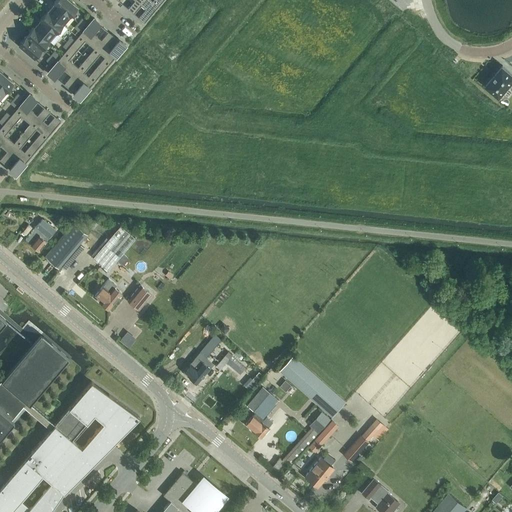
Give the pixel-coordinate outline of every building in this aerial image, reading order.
[(55,4),(70,16),(77,8),(75,6),(76,5),(72,1),(71,2),(68,0),(56,0),(54,3),(55,4)] [(141,6),(145,0),(134,0),(129,7),(131,9),(130,11),(134,14),(141,6)] [(140,20),(144,23),(163,0),(152,0),(152,1),(151,0),(145,0),(141,6),(145,9),(139,15),(142,18),(140,20)] [(48,11),(63,24),(70,16),(55,4),(48,11)] [(47,11),(40,19),(41,20),(56,33),(60,37),(68,28),(63,24),(48,11),(47,11)] [(89,45),(96,36),(92,32),(97,26),(95,24),(97,22),(93,19),(70,45),(77,50),(84,41),(89,45)] [(41,20),(34,28),(49,40),(54,44),(60,37),(56,33),(41,20)] [(49,40),(34,28),(33,27),(26,36),(42,49),(49,40)] [(100,54),(107,45),(114,37),(110,34),(108,32),(106,34),(101,40),(96,36),(89,45),(93,49),(86,58),(92,63),(100,54)] [(43,50),(42,49),(26,36),(19,44),(30,53),(29,54),(33,58),(34,57),(36,58),(43,50)] [(96,67),(102,72),(125,46),(121,42),(119,44),(117,43),(111,49),(107,45),(100,54),(104,58),(96,67)] [(66,72),(74,63),(69,59),(77,50),(70,45),(48,71),(52,75),(54,73),(56,75),(61,68),(66,72)] [(77,81),(84,72),(92,63),(86,58),(78,67),(74,63),(66,72),(71,76),(65,82),(63,84),(66,86),(70,89),(77,81)] [(511,73),(503,66),(486,86),(499,97),(511,81),(511,73)] [(102,72),(96,67),(89,76),(84,72),(77,81),(81,85),(76,91),(78,93),(76,95),(80,98),(102,72)] [(0,86),(5,91),(12,82),(11,81),(12,80),(8,77),(7,78),(0,71),(0,86)] [(25,121),(32,112),(28,108),(33,101),(31,99),(33,97),(29,94),(6,120),(13,126),(20,117),(25,121)] [(22,133),(28,139),(36,130),(43,121),(50,112),(46,109),(44,107),(42,109),(37,116),(32,112),(25,121),(29,124),(22,133)] [(61,121),(57,118),(54,116),(53,118),(47,124),(43,121),(36,130),(40,133),(32,142),(38,148),(61,121)] [(13,126),(6,120),(0,128),(0,145),(2,147),(10,138),(5,135),(13,126)] [(13,157),(20,148),(28,139),(22,133),(14,142),(10,138),(2,147),(7,151),(1,158),(0,159),(0,160),(2,162),(6,165),(13,157)] [(38,148),(32,142),(25,151),(20,148),(13,157),(17,160),(12,167),(14,169),(12,171),(16,174),(38,148)] [(38,250),(56,230),(42,219),(25,239),(38,250)] [(58,267),(87,233),(74,222),(45,256),(58,267)] [(120,225),(92,258),(108,271),(135,238),(120,225)] [(98,298),(97,300),(108,309),(121,293),(114,287),(116,285),(109,279),(95,295),(98,298)] [(151,294),(141,285),(128,300),(138,309),(151,294)] [(160,311),(142,332),(153,341),(171,320),(160,311)] [(0,438),(7,430),(14,422),(12,420),(23,406),(50,429),(54,425),(30,404),(69,358),(44,336),(43,338),(44,339),(43,341),(42,341),(42,340),(41,340),(40,340),(40,341),(39,341),(39,342),(38,342),(38,343),(38,344),(39,345),(37,347),(32,343),(32,344),(1,380),(0,381),(0,327),(6,320),(0,315),(0,438)] [(215,334),(183,372),(189,377),(197,384),(213,364),(206,358),(221,339),(215,334)] [(228,351),(216,366),(220,370),(226,363),(231,367),(234,363),(230,359),(233,355),(228,351)] [(279,371),(332,417),(345,402),(293,355),(279,371)] [(259,380),(255,376),(252,379),(250,377),(243,384),(250,390),(259,380)] [(139,416),(91,381),(55,423),(54,425),(50,429),(6,481),(0,488),(0,511),(50,511),(64,493),(91,466),(112,444),(139,416)] [(254,411),(255,412),(250,419),(252,421),(248,426),(261,437),(269,428),(268,427),(273,422),(266,416),(276,405),(274,403),(277,400),(262,387),(247,405),(254,411)] [(318,433),(312,427),(308,432),(310,433),(288,458),(286,456),(282,461),(280,458),(273,466),(272,467),(281,475),(314,439),(318,433)] [(351,460),(367,441),(375,432),(370,427),(362,436),(361,436),(345,455),(351,460)] [(322,429),(314,439),(321,445),(330,435),(322,429)] [(324,478),(333,467),(321,457),(305,475),(315,484),(321,476),(324,478)] [(139,511),(137,510),(135,511),(212,511),(226,496),(210,483),(207,487),(202,482),(202,481),(202,480),(202,479),(201,479),(200,479),(199,479),(198,479),(198,480),(198,481),(198,482),(197,484),(182,472),(163,495),(170,501),(160,511),(139,511)] [(373,478),(362,492),(368,498),(370,496),(382,506),(380,510),(382,511),(390,511),(399,502),(389,491),(373,478)] [(452,493),(461,501),(464,498),(455,490),(452,493)] [(432,511),(462,511),(467,507),(449,492),(432,511)]
